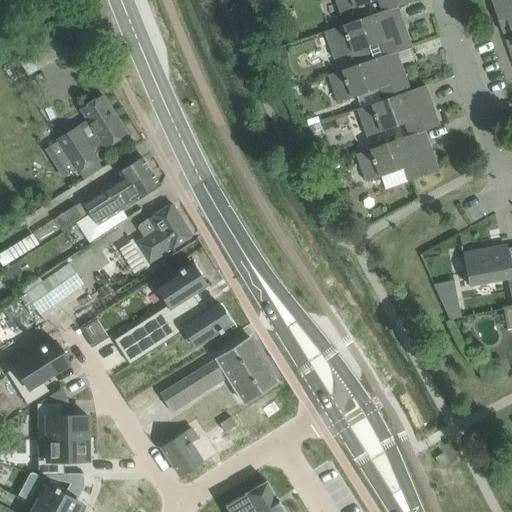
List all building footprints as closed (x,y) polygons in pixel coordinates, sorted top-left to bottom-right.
[(253,0),(257,9),(268,5),(266,0),(253,0)] [(335,0),(340,12),(374,0),(377,0),(382,11),(382,12),(397,6),(397,7),(412,1),(411,0),(335,0)] [(511,0),(490,0),(502,33),(510,30),(511,35),(511,0)] [(402,20),(397,7),(397,6),(382,12),(382,11),(323,32),(332,60),(345,55),(350,67),(350,68),(396,51),(396,52),(411,46),(404,28),(401,29),(398,21),(402,20)] [(259,10),(262,18),(270,15),(268,7),(259,10)] [(68,51),(58,33),(39,44),(50,61),(68,51)] [(276,65),(277,65),(288,62),(285,48),(272,51),(276,65)] [(401,65),(396,52),(396,51),(350,68),(350,67),(328,75),(338,102),(375,89),(380,101),(380,102),(410,91),(410,90),(403,73),(400,74),(397,66),(401,65)] [(424,131),(439,126),(432,107),(429,108),(426,101),(430,99),(425,85),(410,90),(410,91),(380,102),(380,101),(357,109),(367,137),(404,123),(409,135),(409,136),(424,131)] [(57,138),(78,172),(97,159),(94,154),(127,134),(102,95),(80,108),(87,119),(57,138)] [(429,144),(424,131),(409,136),(409,135),(356,154),(366,181),(403,168),(408,181),(438,171),(432,152),(428,153),(425,146),(429,144)] [(105,201),(151,172),(142,157),(118,172),(121,176),(96,192),(95,192),(54,218),(61,230),(81,217),(82,219),(90,214),(91,214),(107,204),(105,201)] [(136,201),(143,197),(160,186),(151,172),(105,201),(107,204),(91,214),(100,229),(113,220),(109,213),(134,197),(136,201)] [(149,262),(174,246),(191,235),(172,204),(149,218),(150,220),(137,229),(144,239),(136,244),(149,262)] [(511,301),(511,247),(502,249),(503,252),(494,253),(493,251),(464,256),(469,286),(508,279),(511,301)] [(73,263),(27,293),(40,313),(86,283),(73,263)] [(167,305),(113,340),(121,351),(198,301),(192,292),(206,284),(193,263),(156,287),(167,305)] [(198,301),(121,351),(128,362),(182,328),(193,346),(230,322),(217,302),(204,310),(198,301)] [(455,301),(442,303),(448,319),(458,317),(455,301)] [(511,306),(503,309),(507,329),(511,328),(511,306)] [(244,403),(261,392),(278,382),(250,337),(160,394),(171,411),(227,376),(244,403)] [(55,341),(14,367),(27,388),(23,390),(31,402),(52,388),(46,378),(69,363),(55,341)] [(62,403),(36,403),(37,417),(46,417),(47,439),(87,438),(87,415),(62,416),(62,403)] [(161,445),(181,475),(205,459),(186,429),(161,445)] [(47,460),(37,460),(38,474),(64,474),(63,461),(88,460),(87,438),(47,439),(47,460)] [(443,453),(435,458),(440,466),(448,462),(443,453)] [(229,511),(285,511),(283,509),(277,492),(275,488),(276,487),(271,478),(223,500),(229,511)] [(11,480),(6,489),(18,495),(23,487),(11,480)] [(46,485),(36,505),(48,511),(75,511),(80,503),(46,485)]
